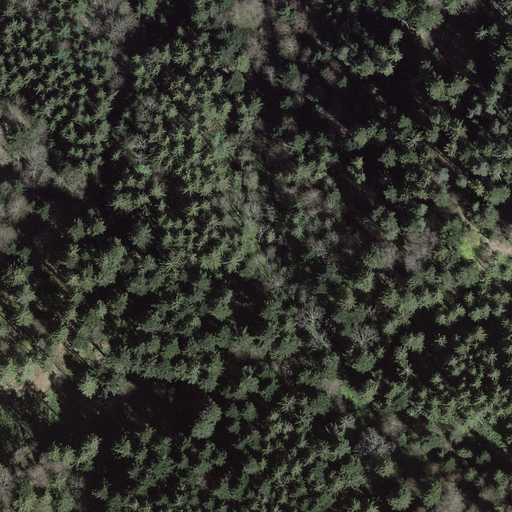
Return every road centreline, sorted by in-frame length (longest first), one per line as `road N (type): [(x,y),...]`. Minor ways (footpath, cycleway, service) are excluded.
road 1 (track): [(363,0),(361,90),(342,129),(341,222),(366,347),(357,360),(331,367),(261,343),(217,306),(182,308),(146,328),(93,387)]
road 2 (track): [(49,511),(93,387),(75,277),(101,215),(118,86),(116,64),(76,0)]
road 3 (track): [(434,0),(463,90),(456,181),(464,224),(511,254)]
